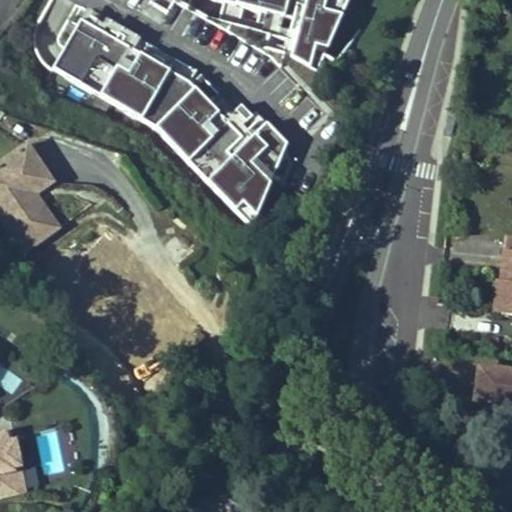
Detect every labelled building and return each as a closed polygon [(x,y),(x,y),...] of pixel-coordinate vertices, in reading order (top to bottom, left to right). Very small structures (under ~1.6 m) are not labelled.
[(347,0),(217,0),(295,24),(300,9),(306,11),(289,58),(308,68),(314,47),(326,50),(334,31),(324,27),(330,14),(340,18),(347,0)] [(334,31),(340,18),(330,14),(324,27),(334,31)] [(111,32),(83,16),(79,22),(114,43),(117,39),(109,35),(111,32)] [(79,22),(52,69),(154,129),(234,211),(241,205),(255,218),(285,146),(265,126),(230,159),(226,154),(241,140),(187,85),(125,49),(129,43),(111,32),(109,35),(117,39),(114,43),(79,22)] [(129,43),(125,49),(187,85),(241,140),(226,154),(230,159),(265,126),(255,115),(251,119),(245,125),(234,113),(229,118),(192,79),(129,43)] [(251,119),(240,108),(234,113),(245,125),(251,119)] [(13,155),(35,187),(31,189),(35,196),(52,184),(26,146),(13,155)] [(35,196),(31,189),(35,187),(13,155),(0,164),(0,218),(23,253),(58,229),(35,196)] [(185,324),(109,237),(77,266),(89,281),(89,282),(107,303),(142,328),(134,335),(150,354),(185,324)] [(511,240),(505,239),(500,282),(505,282),(501,314),(511,315),(511,240)] [(500,282),(497,282),(493,314),(501,314),(505,282),(500,282)] [(482,397),(486,369),(479,368),(475,396),(482,397)] [(511,372),(486,369),(482,397),(506,400),(511,406),(511,405),(511,372)] [(58,425),(33,429),(41,475),(66,471),(58,425)] [(0,498),(39,490),(29,439),(7,443),(5,434),(0,434),(0,498)] [(210,511),(246,511),(248,508),(216,492),(207,510),(210,511)]
